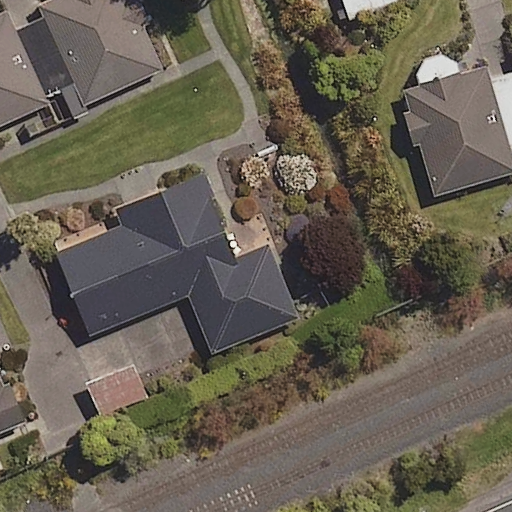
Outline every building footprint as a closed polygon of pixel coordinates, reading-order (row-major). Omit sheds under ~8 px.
[(41,0),(40,1),(48,19),(12,34),(3,13),(0,14),(0,124),(65,96),(71,110),(163,69),(132,0),(41,0)] [(393,1),(392,0),(341,0),(347,17),(393,1)] [(434,194),(511,173),(506,156),(511,154),(511,76),(486,84),(482,68),(456,75),(453,61),(450,59),(448,57),(445,55),(441,53),(438,53),(434,53),(431,53),(427,54),(424,55),(421,57),(418,60),(416,63),(414,66),(413,69),(412,73),(416,86),(405,89),(434,194)] [(235,259),(202,176),(117,210),(123,226),(57,253),(89,334),(189,294),(212,352),(296,318),(268,246),(235,259)] [(144,396),(131,366),(89,384),(102,414),(144,396)] [(0,430),(19,423),(0,378),(0,430)]
